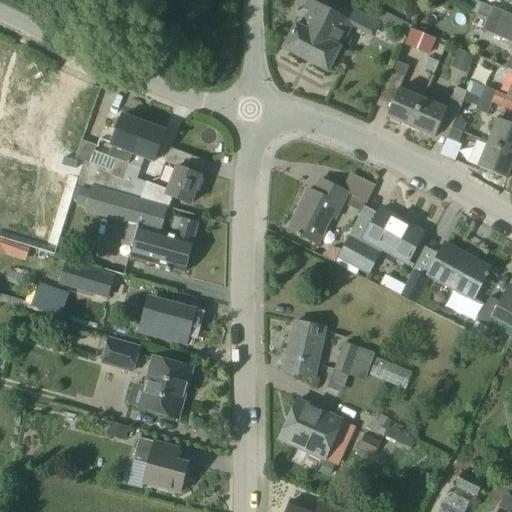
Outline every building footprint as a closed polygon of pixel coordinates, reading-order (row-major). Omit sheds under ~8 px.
[(112,0),(150,15),(155,5),(158,6),(165,4),(166,0),(112,0)] [(406,40),(411,28),(412,25),(378,8),(373,18),(351,7),(345,19),(309,0),(283,50),(328,73),(352,27),(374,38),(381,23),(406,40)] [(441,0),(435,0),(431,8),(443,15),(449,4),(441,0)] [(511,28),(511,14),(494,7),(493,9),(475,1),(470,11),(488,19),(511,28)] [(483,31),(511,43),(511,28),(488,19),(483,31)] [(412,28),(406,45),(429,54),(435,37),(412,28)] [(473,54),(458,47),(450,65),(465,72),(473,54)] [(439,62),(428,57),(423,68),(434,73),(439,62)] [(386,84),(400,89),(410,67),(399,62),(398,62),(393,72),(392,72),(386,84)] [(20,74),(15,104),(55,111),(60,81),(20,74)] [(452,99),(463,104),(467,93),(468,93),(457,88),(452,99)] [(486,88),(481,99),(492,104),(497,92),(486,88)] [(387,117),(411,128),(423,100),(400,89),(390,111),(387,117)] [(481,99),(467,93),(463,104),(468,106),(474,106),(477,108),(476,110),(488,115),(492,104),(481,99)] [(423,100),(411,128),(435,138),(447,110),(423,100)] [(15,104),(10,134),(50,141),(55,111),(15,104)] [(79,180),(92,184),(122,193),(143,124),(123,116),(122,117),(117,118),(113,128),(117,132),(111,145),(113,146),(108,157),(117,160),(112,171),(90,163),(86,161),(79,180)] [(453,128),(464,133),(467,124),(463,118),(458,116),(453,128)] [(489,144),(511,153),(511,124),(499,119),(489,144)] [(143,124),(122,193),(145,200),(151,183),(147,182),(146,183),(137,180),(145,158),(155,162),(166,132),(143,124)] [(448,139),(459,144),(464,133),(453,128),(448,139)] [(507,180),(511,167),(511,153),(489,144),(479,168),(507,180)] [(151,183),(145,200),(168,206),(171,198),(190,205),(207,162),(171,149),(166,163),(178,167),(169,190),(151,183)] [(320,178),(313,192),(309,190),(289,230),(318,244),(330,219),(336,222),(350,193),(320,178)] [(160,232),(168,206),(145,200),(122,193),(92,184),(90,192),(82,189),(78,203),(87,206),(85,212),(128,223),(122,244),(134,248),(131,258),(184,273),(197,225),(174,219),(171,229),(179,232),(178,237),(160,232)] [(359,210),(364,199),(354,194),(348,205),(359,210)] [(425,233),(381,209),(363,242),(350,235),(334,264),(356,276),(360,270),(369,276),(383,251),(408,264),(425,233)] [(446,245),(429,276),(454,290),(448,301),(478,318),(485,305),(474,299),(490,269),(446,245)] [(59,286),(107,300),(113,278),(66,264),(59,286)] [(386,272),(380,283),(399,293),(405,283),(386,272)] [(429,279),(414,272),(401,296),(417,304),(429,279)] [(32,304),(62,315),(68,297),(39,286),(32,304)] [(494,318),(511,327),(511,286),(502,302),(490,296),(485,305),(478,318),(476,321),(488,328),(494,318)] [(140,332),(186,344),(195,310),(149,298),(140,332)] [(326,329),(296,322),(284,372),(314,379),(326,329)] [(142,347),(109,337),(101,365),(135,374),(142,347)] [(345,343),(335,370),(366,382),(376,354),(345,343)] [(139,409),(179,420),(193,369),(154,358),(146,386),(139,409)] [(376,359),(369,376),(406,391),(413,374),(376,359)] [(343,421),(298,401),(280,441),(325,461),(343,421)] [(125,443),(129,429),(112,425),(109,438),(125,443)] [(398,442),(411,448),(415,438),(402,432),(398,442)] [(380,443),(364,435),(359,446),(375,454),(380,443)] [(188,464),(151,454),(154,442),(140,438),(134,460),(148,464),(143,483),(181,493),(188,464)] [(129,479),(127,485),(142,489),(143,483),(148,464),(134,460),(129,479)] [(320,472),(330,476),(335,465),(325,461),(320,472)] [(457,484),(477,494),(483,482),(463,472),(457,484)] [(448,491),(437,511),(464,511),(469,502),(448,491)] [(511,497),(506,495),(500,508),(507,511),(510,511),(511,508),(511,497)] [(316,510),(292,501),(288,511),(344,511),(319,503),(316,510)]
